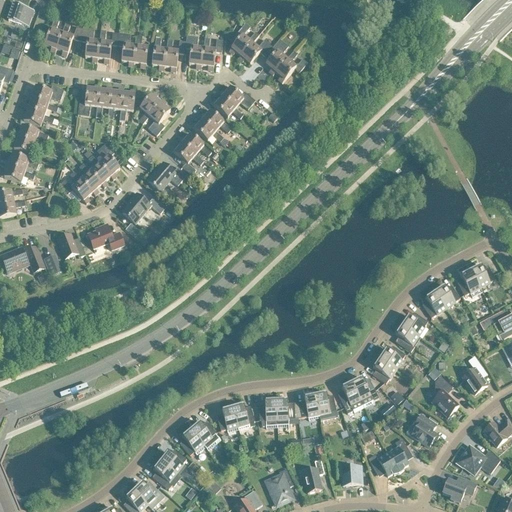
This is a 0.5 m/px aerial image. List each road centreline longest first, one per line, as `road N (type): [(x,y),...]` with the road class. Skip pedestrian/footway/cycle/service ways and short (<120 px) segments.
road 1 (residential): [(511,271),(497,244),(464,253),(421,280),(354,363),(317,380),(233,390),(187,410),(94,503),(75,511)]
road 2 (tertiary): [(0,411),(115,363),(177,325),(416,103)]
road 3 (residential): [(0,238),(101,213),(210,91)]
road 4 (residential): [(210,91),(26,67)]
road 5 (residential): [(420,511),(445,448),(511,397)]
road 6 (tertiary): [(506,0),(467,35),(416,103)]
road 7 (tertiary): [(416,103),(511,13)]
